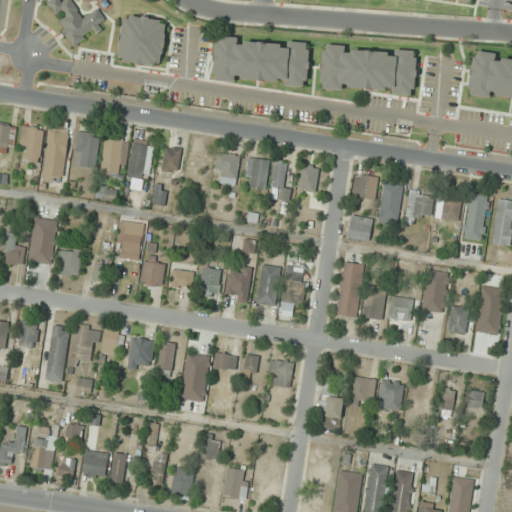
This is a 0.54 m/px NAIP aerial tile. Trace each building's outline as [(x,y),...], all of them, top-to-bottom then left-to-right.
[(98,8),(84,17),(73,0),(67,0),(62,4),(59,0),(52,0),(48,3),(73,44),(108,23),(98,8)] [(125,13),(117,60),(160,67),(168,21),(125,13)] [(307,86),(311,43),(216,36),(212,79),(307,86)] [(323,44),(321,88),(415,94),(418,50),(323,44)] [(511,100),(511,56),(474,51),(467,94),(511,100)] [(0,152),(11,155),(17,127),(0,123),(0,152)] [(39,163),(45,129),(23,125),(20,148),(30,149),(29,161),(39,163)] [(63,183),(70,130),(50,127),(43,181),(63,183)] [(98,164),(100,134),(78,132),(76,162),(98,164)] [(129,143),(107,138),(101,171),(123,175),(129,143)] [(155,143),(135,139),(129,171),(150,174),(155,143)] [(182,148),(165,146),(163,171),(180,173),(182,148)] [(240,155),(218,152),(215,172),(223,173),(221,183),(236,185),(240,155)] [(252,178),(252,187),(267,188),(269,159),(247,158),(246,177),(252,178)] [(272,187),(284,189),(287,162),(275,161),(272,187)] [(317,191),(318,166),(303,165),(302,191),(317,191)] [(0,184),(7,185),(9,174),(0,173),(0,184)] [(352,197),(374,201),(379,177),(357,173),(352,197)] [(399,223),(403,184),(385,182),(382,221),(399,223)] [(164,206),(168,186),(156,184),(153,204),(164,206)] [(97,199),(117,200),(118,189),(97,188),(97,199)] [(431,219),(434,193),(410,191),(407,217),(431,219)] [(460,197),(437,197),(437,220),(460,220),(460,197)] [(492,243),(511,246),(511,238),(511,200),(499,198),(492,243)] [(374,219),(352,215),(349,233),(371,237),(374,219)] [(54,265),(59,220),(35,217),(29,262),(54,265)] [(144,223),(125,221),(121,258),(140,260),(144,223)] [(17,233),(6,233),(6,264),(25,264),(25,245),(17,245),(17,233)] [(55,274),(78,279),(83,254),(60,249),(55,274)] [(92,280),(105,283),(110,261),(97,258),(92,280)] [(358,318),(364,264),(344,262),(338,316),(358,318)] [(257,304),(275,306),(281,267),(263,264),(257,304)] [(218,298),(223,270),(204,266),(199,294),(218,298)] [(292,317),(295,304),(300,305),(306,269),(288,266),(280,315),(292,317)] [(423,310),(445,313),(450,271),(429,268),(423,310)] [(194,271),(172,269),(170,286),(192,288),(194,271)] [(248,304),(249,279),(232,278),(231,303),(248,304)] [(364,319),(383,320),(386,287),(367,286),(364,319)] [(391,321),(413,321),(413,298),(391,298),(391,321)] [(448,332),(466,334),(469,308),(451,305),(448,332)] [(0,348),(5,349),(9,322),(0,320),(0,348)] [(18,346),(36,349),(40,323),(22,320),(18,346)] [(102,329),(80,323),(70,365),(78,367),(81,359),(94,362),(102,329)] [(71,326),(53,324),(46,380),(64,382),(71,326)] [(102,354),(117,356),(120,331),(105,329),(102,354)] [(153,340),(131,338),(129,369),(152,370),(153,340)] [(171,377),(175,343),(161,342),(157,375),(171,377)] [(214,367),(233,371),(236,356),(217,352),(214,367)] [(259,356),(245,354),(243,379),(256,381),(259,356)] [(277,378),(275,383),(287,388),(296,365),(274,357),(267,374),(277,378)] [(8,367),(0,365),(0,380),(6,381),(8,367)] [(370,407),(378,382),(358,375),(350,401),(370,407)] [(76,391),(92,394),(94,379),(78,377),(76,391)] [(342,397),(336,397),(337,380),(325,380),(322,429),(341,430),(342,397)] [(387,400),(387,410),(403,410),(403,381),(382,381),(382,400),(387,400)] [(454,388),(442,389),(443,412),(455,411),(454,388)] [(484,416),(484,391),(468,391),(468,416),(484,416)] [(403,423),(421,428),(427,404),(408,400),(403,423)] [(83,438),(83,424),(68,424),(67,437),(83,438)] [(157,424),(148,425),(149,446),(158,445),(157,424)] [(0,457),(0,463),(12,465),(13,454),(24,456),(28,427),(17,426),(15,444),(2,442),(0,457)] [(201,459),(217,460),(220,437),(204,435),(201,459)] [(37,437),(33,468),(48,470),(52,438),(37,437)] [(108,453),(86,450),(82,477),(104,480),(108,453)] [(111,482),(123,483),(127,454),(115,453),(111,482)] [(159,484),(171,457),(160,453),(149,480),(159,484)] [(78,461),(63,455),(56,474),(71,480),(78,461)] [(383,511),(390,466),(370,463),(363,511),(383,511)] [(194,470),(175,467),(171,497),(190,500),(194,470)] [(248,497),(248,469),(226,469),(226,497),(248,497)] [(357,511),(363,473),(340,470),(334,511),(357,511)] [(409,511),(414,472),(396,470),(391,511),(409,511)] [(448,511),(470,511),(475,479),(454,476),(448,511)] [(325,509),(328,484),(313,482),(310,508),(325,509)] [(441,511),(442,503),(418,503),(417,511),(441,511)]
